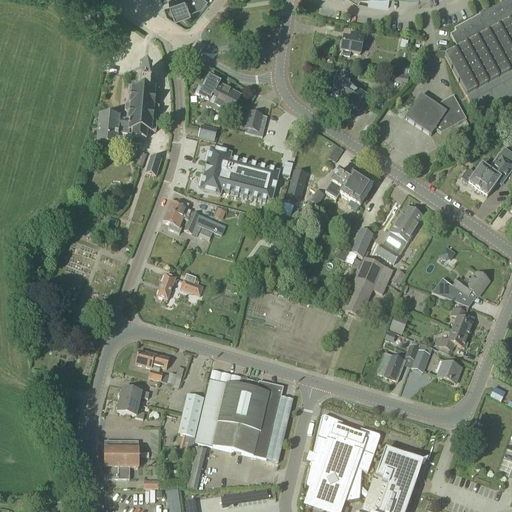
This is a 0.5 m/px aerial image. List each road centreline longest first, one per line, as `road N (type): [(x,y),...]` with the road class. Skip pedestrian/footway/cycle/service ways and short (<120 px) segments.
road 1 (unclassified): [(185,44),(175,61),(173,150),(119,304),(122,331)]
road 2 (tertiary): [(511,252),(315,123),(279,81)]
road 3 (unclassified): [(313,382),(452,419),(467,408),(511,300)]
road 4 (unclassified): [(122,331),(313,382)]
road 5 (unclassified): [(122,331),(105,356),(89,419),(87,511)]
road 6 (unclassified): [(285,511),(313,382)]
